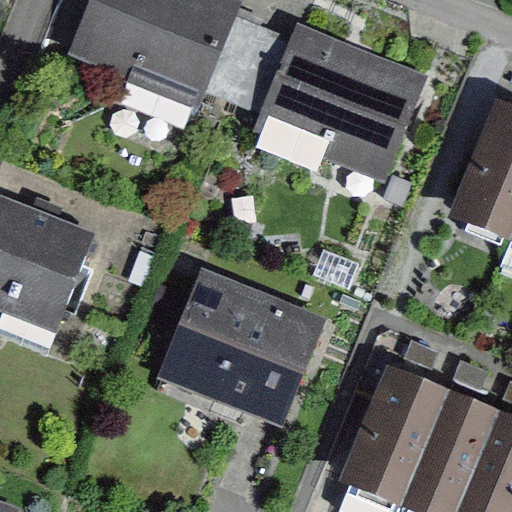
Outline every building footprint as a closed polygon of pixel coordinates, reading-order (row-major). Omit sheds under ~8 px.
[(238,2),(233,0),(100,0),(76,59),(193,109),(238,2)] [(433,85),(304,31),(270,111),(341,141),(328,170),(386,194),(433,85)] [(511,116),(504,114),(463,211),(511,232),(511,116)] [(104,244),(9,205),(0,226),(0,310),(65,338),(104,244)] [(338,326),(205,270),(160,376),(293,432),(338,326)] [(395,511),(442,402),(384,377),(337,489),(391,511),(395,511)] [(463,511),(500,426),(442,402),(395,511),(463,511)] [(511,511),(511,430),(500,426),(463,511),(511,511)]
